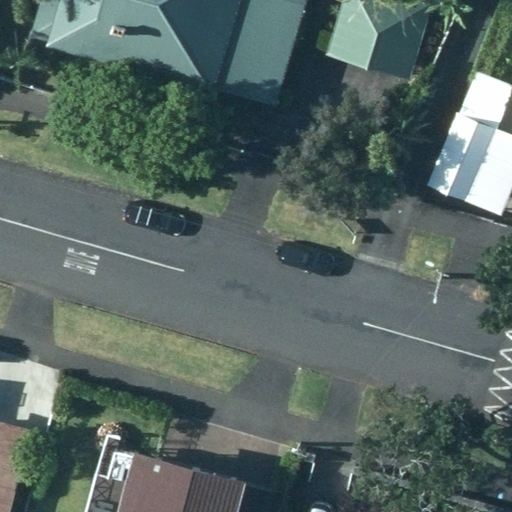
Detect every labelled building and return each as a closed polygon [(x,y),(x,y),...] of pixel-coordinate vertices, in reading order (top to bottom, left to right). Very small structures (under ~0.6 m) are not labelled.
[(20,0),(10,37),(20,40),(17,49),(192,100),(196,88),(265,107),(295,0),(20,0)] [(425,2),(418,0),(332,0),(316,55),(401,81),(425,2)] [(511,130),(509,138),(488,129),(505,86),(464,69),(417,185),(491,216),(511,166),(511,130)] [(0,498),(20,422),(0,416),(0,498)] [(205,511),(218,466),(100,435),(91,466),(77,463),(63,511),(205,511)]
